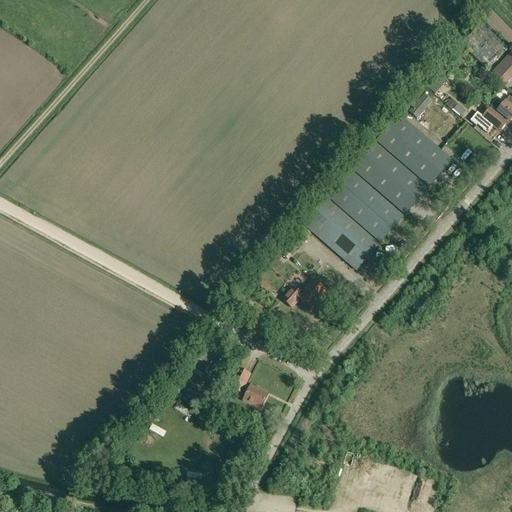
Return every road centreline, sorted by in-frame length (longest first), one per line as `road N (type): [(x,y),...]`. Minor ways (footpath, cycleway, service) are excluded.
road 1 (unclassified): [(313,378),(511,148)]
road 2 (track): [(206,319),(0,204)]
road 3 (track): [(0,168),(149,0)]
road 4 (unclassified): [(313,378),(238,511)]
road 5 (unclassified): [(313,378),(206,319)]
